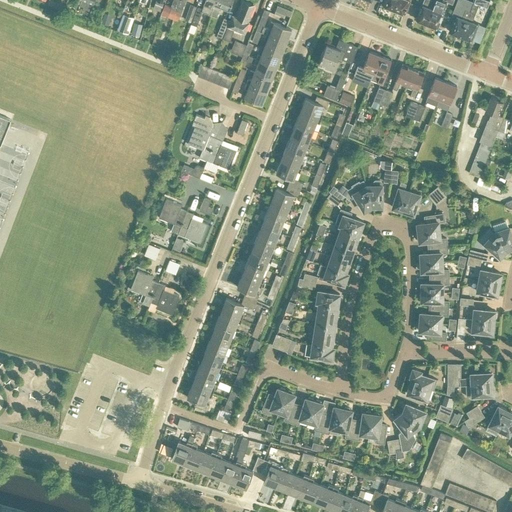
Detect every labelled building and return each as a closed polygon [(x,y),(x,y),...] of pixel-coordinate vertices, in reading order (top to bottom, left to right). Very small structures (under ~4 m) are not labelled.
[(155,0),(154,6),(154,8),(160,11),(164,1),(162,1),(162,0),(155,0)] [(173,0),(167,16),(172,18),(179,0),(173,0)] [(179,0),(172,18),(178,20),(185,0),(179,0)] [(215,3),(215,0),(205,0),(202,9),(197,7),(191,23),(197,26),(202,11),(210,14),(213,7),(214,2),(215,3)] [(232,0),(215,0),(215,3),(214,2),(213,7),(210,14),(216,16),(221,5),(229,8),(232,0)] [(228,25),(223,38),(228,40),(233,28),(244,33),(249,21),(246,20),(253,3),(244,0),(237,17),(232,15),(228,26),(228,25)] [(391,7),(394,8),(396,0),(385,0),(383,4),(384,5),(385,6),(389,8),(391,7)] [(396,0),(394,8),(397,10),(397,11),(401,13),(403,12),(404,12),(406,6),(408,5),(409,0),(396,0)] [(419,10),(420,10),(416,18),(437,27),(440,18),(441,18),(444,12),(438,10),(441,0),(447,0),(452,2),(452,0),(428,0),(427,5),(421,3),(419,10)] [(470,10),(473,0),(472,0),(456,0),(451,14),(455,16),(449,30),(451,31),(451,32),(454,33),(455,32),(460,34),(470,10)] [(470,10),(460,34),(465,36),(466,38),(469,39),(470,38),(472,39),(478,23),(471,20),(478,2),(486,6),(488,0),(473,0),(470,10)] [(185,19),(191,21),(196,6),(190,4),(185,19)] [(278,4),(275,12),(284,15),(284,13),(287,8),(278,4)] [(266,33),(286,41),(291,29),(274,22),(271,29),(263,26),(269,11),(264,9),(256,29),(261,31),(261,32),(266,33)] [(123,14),(118,29),(128,32),(133,17),(123,14)] [(108,24),(111,17),(104,15),(102,22),(108,24)] [(224,17),(217,33),(223,35),(230,19),(224,17)] [(134,22),(132,33),(139,35),(142,24),(134,22)] [(261,31),(256,29),(252,40),(257,42),(261,32),(261,31)] [(264,47),(282,53),(286,41),(266,33),(264,38),(267,39),(264,47)] [(318,62),(333,68),(338,57),(351,62),(358,46),(339,38),(336,46),(326,43),(323,51),(322,51),(320,57),(321,57),(318,62)] [(231,51),(242,55),(246,45),(235,40),(231,51)] [(248,41),(243,53),(249,55),(253,43),(248,41)] [(256,58),(277,66),(282,53),(264,47),(262,54),(258,53),(256,58)] [(354,72),(370,79),(380,54),(369,50),(363,66),(357,64),(354,72)] [(258,64),(255,71),(272,78),(277,66),(256,58),(249,55),(243,53),(239,64),(244,66),(247,59),(254,62),(254,63),(258,64)] [(380,54),(370,79),(381,83),(391,59),(380,54)] [(400,82),(406,84),(413,67),(402,63),(392,87),(397,89),(400,82)] [(197,75),(203,77),(208,66),(202,64),(197,75)] [(203,77),(208,79),(213,68),(208,66),(203,77)] [(241,67),(237,78),(242,80),(246,69),(241,67)] [(413,67),(406,84),(413,87),(410,94),(414,96),(424,72),(413,67)] [(208,79),(213,81),(218,70),(213,68),(208,79)] [(213,81),(218,83),(223,72),(218,70),(213,81)] [(248,77),(246,82),(267,90),(272,78),(255,71),(252,78),(248,77)] [(218,83),(223,85),(228,74),(223,72),(218,83)] [(228,74),(223,85),(229,87),(234,76),(228,74)] [(446,80),(435,76),(425,100),(436,105),(439,97),(446,80)] [(323,94),(336,99),(345,79),(340,77),(336,87),(327,84),(323,94)] [(242,80),(237,78),(232,90),(237,92),(242,80)] [(446,80),(439,97),(436,105),(447,109),(457,85),(446,80)] [(267,90),(246,82),(244,87),(248,89),(245,96),(262,103),(267,90)] [(380,102),(386,89),(379,86),(371,106),(378,109),(380,102)] [(393,91),(386,89),(380,102),(387,105),(393,91)] [(339,100),(350,105),(354,95),(343,90),(339,100)] [(305,97),(300,109),(321,118),(323,112),(319,111),(322,104),(327,106),(329,100),(317,95),(314,100),(305,97)] [(479,140),(481,141),(491,145),(498,129),(503,116),(497,114),(502,101),(491,97),(486,110),(491,112),(489,119),(488,119),(479,140)] [(405,114),(412,117),(418,103),(411,100),(405,114)] [(418,103),(412,117),(419,120),(425,106),(418,103)] [(300,109),(295,122),(313,128),(315,121),(319,123),(321,118),(300,109)] [(441,125),(447,128),(453,114),(446,111),(441,125)] [(511,111),(509,119),(503,116),(498,129),(505,132),(507,127),(511,129),(511,128),(511,111)] [(340,112),(335,123),(341,125),(345,114),(340,112)] [(199,156),(207,159),(217,132),(211,130),(212,127),(212,126),(212,125),(213,124),(213,123),(213,122),(213,121),(212,120),(212,119),(211,118),(211,117),(210,117),(209,115),(208,115),(207,114),(206,114),(205,113),(204,116),(196,113),(192,123),(195,124),(188,142),(190,143),(189,144),(196,146),(202,148),(199,156)] [(0,144),(1,145),(3,139),(5,135),(11,119),(0,114),(0,144)] [(237,131),(242,134),(248,120),(242,118),(237,131)] [(217,132),(207,159),(204,166),(215,171),(218,163),(221,164),(221,165),(227,167),(229,167),(236,149),(221,143),(227,127),(221,125),(223,119),(222,119),(217,132)] [(295,122),(290,134),(311,142),(313,137),(310,136),(313,128),(295,122)] [(341,125),(335,123),(331,135),(336,137),(341,125)] [(342,131),(348,134),(351,126),(346,123),(342,131)] [(290,134),(286,146),(303,153),(306,146),(309,147),(311,142),(290,134)] [(333,137),(328,149),(333,151),(338,139),(333,137)] [(481,141),(479,146),(489,150),(491,145),(481,141)] [(286,146),(281,159),(301,167),(303,162),(300,160),(303,153),(286,146)] [(479,146),(477,151),(487,156),(489,150),(479,146)] [(0,235),(26,151),(14,147),(12,152),(7,151),(3,164),(0,162),(0,235)] [(333,151),(328,149),(324,160),(329,162),(333,151)] [(477,151),(475,157),(485,161),(487,156),(477,151)] [(344,155),(346,163),(354,160),(352,153),(344,155)] [(475,157),(473,162),(483,166),(485,161),(475,157)] [(301,167),(281,159),(276,171),(291,177),(288,182),(301,187),(303,182),(293,177),(296,170),(299,172),(301,167)] [(386,169),(390,169),(390,168),(391,162),(391,161),(386,160),(381,160),(380,164),(383,167),(386,167),(386,169)] [(320,161),(316,172),(321,174),(326,163),(320,161)] [(473,162),(470,167),(480,171),(483,166),(473,162)] [(201,173),(204,167),(199,165),(198,165),(197,165),(196,165),(195,166),(194,166),(194,167),(184,163),(181,169),(191,174),(200,177),(201,173)] [(480,171),(470,167),(468,172),(478,176),(480,171)] [(321,174),(316,172),(312,184),(317,186),(321,174)] [(331,191),(341,199),(344,194),(348,197),(354,194),(364,210),(372,205),(366,185),(363,180),(360,182),(359,181),(352,185),(353,186),(348,189),(343,185),(339,190),(334,185),(330,190),(331,191)] [(489,187),(499,191),(502,184),(492,180),(489,187)] [(392,206),(403,210),(409,190),(404,188),(406,183),(401,181),(392,206)] [(382,184),(366,185),(372,205),(382,205),(382,184)] [(276,187),(271,199),(292,207),(294,202),(290,201),(293,194),(298,196),(300,190),(288,185),(285,190),(276,187)] [(428,194),(432,199),(441,191),(438,186),(428,194)] [(409,190),(403,210),(414,213),(420,194),(409,190)] [(337,204),(341,199),(331,191),(328,196),(337,204)] [(441,191),(432,199),(436,203),(445,196),(441,191)] [(213,207),(208,205),(211,199),(204,196),(199,209),(211,214),(213,207)] [(171,230),(178,232),(187,210),(180,207),(182,203),(166,197),(159,216),(161,217),(160,217),(167,220),(167,219),(174,222),(171,230)] [(271,199),(266,212),(283,218),(286,211),(290,213),(292,207),(271,199)] [(305,200),(301,211),(306,213),(310,202),(305,200)] [(340,224),(360,231),(363,221),(350,216),(351,212),(341,208),(336,223),(339,225),(340,224)] [(187,210),(178,232),(192,238),(198,241),(198,240),(200,241),(207,222),(192,216),(194,212),(187,210)] [(306,213),(301,211),(296,222),(302,224),(306,213)] [(266,212),(261,224),(282,232),(284,227),(280,226),(283,218),(266,212)] [(418,230),(418,232),(439,229),(438,221),(444,220),(443,213),(425,216),(425,222),(417,223),(417,226),(416,226),(416,231),(418,230)] [(261,224),(257,236),(274,243),(277,236),(280,237),(282,232),(261,224)] [(295,224),(291,236),(296,238),(301,226),(295,224)] [(342,225),(338,235),(358,242),(360,236),(358,235),(360,231),(340,224),(339,225),(342,225)] [(511,234),(509,226),(494,231),(506,249),(511,247),(511,234)] [(428,240),(428,246),(447,244),(446,237),(440,238),(439,229),(418,232),(418,234),(417,234),(417,239),(419,238),(419,241),(428,240)] [(506,249),(494,231),(484,243),(500,257),(506,249)] [(175,234),(172,245),(180,248),(183,236),(175,234)] [(338,235),(335,245),(353,252),(354,247),(356,248),(358,242),(338,235)] [(257,236),(252,248),(272,257),(274,252),(271,250),(274,243),(257,236)] [(296,238),(291,236),(287,247),(292,249),(296,238)] [(144,254),(155,258),(160,248),(149,243),(144,254)] [(421,260),(421,261),(442,260),(442,252),(448,251),(447,244),(428,246),(429,252),(420,252),(421,255),(419,255),(419,260),(421,260)] [(335,245),(331,256),(351,262),(353,256),(351,256),(353,252),(335,245)] [(252,248),(247,261),(264,268),(267,260),(270,262),(272,257),(252,248)] [(487,253),(471,249),(469,255),(481,258),(486,259),(487,253)] [(288,250),(284,261),(289,263),(293,252),(288,250)] [(481,258),(469,255),(467,263),(479,266),(481,258)] [(331,256),(328,266),(348,273),(348,272),(346,272),(347,268),(348,268),(351,262),(331,256)] [(166,269),(175,273),(179,263),(170,259),(166,269)] [(430,270),(430,276),(449,276),(448,269),(442,269),(442,260),(421,261),(421,263),(419,263),(419,268),(421,268),(421,270),(430,270)] [(247,261),(242,273),(263,281),(265,276),(261,275),(264,268),(247,261)] [(289,263),(284,261),(279,272),(284,275),(289,263)] [(348,273),(328,266),(324,276),(344,283),(348,273)] [(499,283),(501,272),(481,268),(479,279),(499,283)] [(150,293),(153,294),(159,281),(152,279),(153,275),(138,269),(130,288),(132,288),(132,289),(138,291),(139,291),(146,294),(147,291),(150,292),(150,293)] [(263,281),(242,273),(237,286),(246,289),(244,295),(257,300),(259,294),(254,292),(257,285),(261,286),(263,281)] [(305,273),(304,279),(315,282),(317,276),(305,273)] [(276,274),(272,285),(277,287),(281,276),(276,274)] [(421,289),(421,291),(443,291),(443,283),(449,283),(449,276),(430,276),(430,282),(422,282),(421,285),(420,285),(420,289),(421,289)] [(304,279),(300,278),(298,284),(314,287),(315,282),(304,279)] [(497,294),(499,283),(479,279),(477,290),(497,294)] [(159,281),(153,294),(157,296),(157,294),(160,296),(156,306),(164,309),(163,310),(170,312),(172,312),(179,294),(164,288),(165,284),(159,281)] [(277,287),(272,285),(267,296),(272,298),(277,287)] [(318,290),(317,301),(338,304),(339,293),(318,290)] [(430,300),(429,306),(448,307),(448,300),(442,300),(443,291),(421,291),(421,293),(420,293),(420,298),(421,298),(421,300),(430,300)] [(226,297),(221,309),(242,317),(244,313),(240,311),(243,304),(253,308),(256,302),(243,297),(241,303),(226,297)] [(318,308),(318,312),(338,315),(339,309),(337,308),(338,304),(317,301),(315,301),(314,307),(318,308)] [(420,319),(420,321),(441,323),(442,314),(448,314),(448,307),(429,306),(429,312),(421,312),(420,314),(419,314),(418,319),(420,319)] [(474,308),(473,319),(494,321),(495,310),(474,308)] [(221,309),(216,322),(233,328),(236,321),(240,323),(242,317),(221,309)] [(261,312),(256,323),(262,325),(266,314),(261,312)] [(312,318),(312,322),(334,325),(335,321),(338,321),(338,315),(318,312),(317,317),(312,318)] [(494,321),(473,319),(472,330),(492,332),(494,321)] [(441,323),(420,321),(420,322),(418,322),(418,327),(419,327),(419,330),(427,330),(427,337),(445,339),(446,332),(440,331),(441,323)] [(216,322),(211,334),(232,342),(234,337),(230,336),(233,328),(216,322)] [(315,328),(314,333),(335,336),(336,330),(334,330),(334,325),(312,322),(311,325),(315,328)] [(262,325),(256,323),(252,335),(257,337),(262,325)] [(272,345),(278,347),(282,336),(277,333),(272,345)] [(314,333),(313,344),(334,347),(331,346),(332,342),(334,343),(335,336),(314,333)] [(211,334),(207,346),(224,353),(226,346),(230,347),(232,342),(211,334)] [(282,336),(278,347),(286,350),(290,339),(282,336)] [(254,338),(250,349),(255,351),(259,340),(254,338)] [(334,347),(313,344),(312,350),(306,349),(305,354),(332,358),(334,347)] [(207,346),(202,359),(222,367),(224,362),(221,360),(224,353),(207,346)] [(255,351),(250,349),(245,360),(251,363),(255,351)] [(202,359),(197,371),(214,378),(217,370),(220,372),(222,367),(202,359)] [(242,362),(238,373),(243,375),(248,364),(242,362)] [(412,376),(411,382),(434,389),(437,378),(420,373),(421,370),(413,368),(410,375),(412,376)] [(460,378),(460,384),(460,385),(472,384),(492,382),(491,371),(490,371),(490,369),(484,370),(484,372),(471,373),(471,377),(460,378)] [(197,371),(192,383),(213,391),(215,386),(211,385),(214,378),(197,371)] [(243,375),(238,373),(233,384),(239,386),(243,375)] [(434,389),(411,382),(407,392),(427,399),(430,388),(433,390),(434,389)] [(492,382),(472,384),(472,395),(493,394),(492,382)] [(213,391),(192,383),(187,396),(196,399),(194,405),(207,410),(209,404),(204,402),(207,395),(211,396),(213,391)] [(233,386),(228,398),(233,400),(238,388),(233,386)] [(271,407),(279,410),(286,390),(285,390),(285,388),(281,387),(280,388),(278,387),(275,395),(269,393),(262,410),(268,413),(271,407)] [(285,419),(291,421),(298,403),(292,401),(295,394),(292,393),(293,391),(288,389),(288,391),(286,390),(279,410),(287,413),(285,419)] [(442,403),(450,406),(453,397),(445,395),(442,403)] [(300,418),(308,420),(314,400),(313,399),(313,398),(309,396),(308,398),(306,397),(303,405),(298,403),(291,421),(298,423),(300,418)] [(233,400),(228,398),(224,409),(229,411),(233,400)] [(315,428),(322,430),(326,412),(321,411),(323,402),(321,402),(321,400),(316,399),(316,400),(314,400),(308,420),(316,423),(315,428)] [(406,403),(403,412),(419,425),(425,410),(406,403)] [(337,434),(339,428),(338,428),(343,407),(341,407),(342,405),(337,404),(337,406),(334,405),(332,414),(326,412),(322,430),(328,432),(329,432),(337,434)] [(441,404),(438,409),(450,414),(452,408),(441,404)] [(467,412),(470,417),(480,410),(477,405),(467,412)] [(494,426),(499,428),(508,410),(498,405),(486,429),(491,432),(494,426)] [(346,436),(352,437),(356,419),(350,418),(352,409),(349,409),(350,407),(345,406),(345,408),(343,407),(338,428),(339,428),(347,430),(346,436)] [(450,414),(438,409),(436,415),(447,420),(450,414)] [(360,433),(369,434),(372,413),(370,413),(371,411),(366,410),(366,412),(363,412),(362,420),(356,419),(352,437),(359,438),(360,433)] [(448,420),(457,424),(462,413),(458,411),(457,412),(453,410),(448,420)] [(480,410),(470,417),(465,420),(468,425),(484,415),(480,410)] [(511,412),(508,410),(499,428),(509,433),(511,427),(511,412)] [(372,413),(369,434),(377,435),(377,441),(384,442),(386,423),(380,423),(381,414),(378,414),(379,412),(374,411),(374,413),(372,413)] [(403,412),(395,418),(403,429),(398,432),(399,438),(402,450),(408,448),(415,436),(412,430),(419,425),(403,412)] [(180,417),(177,425),(188,429),(189,426),(197,429),(199,424),(180,417)] [(199,424),(197,429),(208,433),(210,427),(199,424)] [(210,433),(222,437),(224,432),(212,428),(210,433)] [(261,432),(249,429),(248,434),(260,437),(261,432)] [(441,431),(438,437),(450,441),(452,436),(441,431)] [(224,432),(222,437),(233,441),(235,436),(224,432)] [(178,441),(172,458),(184,463),(195,436),(190,434),(187,440),(186,444),(178,441)] [(221,477),(233,482),(241,461),(247,444),(249,439),(242,437),(239,448),(236,454),(238,455),(235,463),(228,460),(221,477)] [(438,437),(436,442),(448,446),(450,441),(438,437)] [(402,450),(399,438),(394,439),(396,451),(402,450)] [(249,439),(247,444),(259,447),(261,442),(249,439)] [(396,451),(394,439),(388,440),(390,452),(396,451)] [(184,463),(196,468),(203,450),(196,448),(197,444),(192,442),(184,463)] [(436,442),(434,447),(446,451),(448,446),(436,442)] [(173,447),(164,443),(161,451),(170,455),(173,447)] [(461,457),(466,460),(472,449),(467,446),(461,457)] [(275,453),(287,456),(288,450),(277,447),(275,453)] [(434,447),(432,452),(444,456),(446,451),(434,447)] [(466,460),(471,462),(477,452),(472,449),(466,460)] [(196,468),(209,472),(217,452),(212,450),(211,453),(203,450),(196,468)] [(288,450),(287,456),(299,459),(300,453),(288,450)] [(209,472),(221,477),(228,460),(221,457),(222,454),(217,452),(209,472)] [(301,457),(313,460),(315,455),(303,452),(301,457)] [(432,452),(430,457),(442,461),(444,456),(432,452)] [(471,462),(476,465),(482,454),(477,452),(471,462)] [(476,465),(481,468),(486,457),(482,454),(476,465)] [(315,455),(313,460),(325,463),(326,458),(315,455)] [(241,461),(233,482),(246,487),(253,468),(259,471),(264,458),(258,456),(252,470),(245,467),(247,463),(241,461)] [(430,457),(428,462),(440,466),(442,461),(430,457)] [(481,468),(485,470),(491,460),(486,457),(481,468)] [(264,481),(276,486),(284,466),(279,464),(278,467),(271,464),(272,462),(266,459),(261,472),(267,474),(264,481)] [(485,470),(490,473),(496,462),(491,460),(485,470)] [(326,466),(338,469),(340,464),(328,461),(326,466)] [(428,462),(426,467),(438,471),(440,466),(428,462)] [(490,473),(495,476),(501,465),(496,462),(490,473)] [(340,464),(338,469),(350,472),(351,467),(340,464)] [(495,476),(500,478),(506,468),(501,465),(495,476)] [(276,486),(289,491),(295,474),(288,471),(289,468),(284,466),(276,486)] [(426,467),(424,472),(436,477),(438,471),(426,467)] [(352,473),(364,476),(365,471),(353,468),(352,473)] [(500,478),(504,481),(510,470),(506,468),(500,478)] [(365,471),(364,476),(375,479),(377,474),(365,471)] [(424,472),(422,477),(434,482),(436,477),(424,472)] [(289,491),(301,496),(309,475),(304,473),(302,477),(295,474),(289,491)] [(301,496),(313,501),(320,484),(313,481),(314,477),(309,475),(301,496)] [(434,482),(422,477),(420,483),(431,487),(434,482)] [(394,484),(406,487),(407,482),(396,479),(394,484)] [(445,493),(451,495),(455,483),(449,481),(445,493)] [(407,482),(406,487),(417,491),(419,485),(407,482)] [(313,501),(325,506),(334,485),(328,483),(327,487),(320,484),(313,501)] [(451,495),(456,497),(460,485),(455,483),(451,495)] [(420,489),(432,493),(434,488),(422,484),(420,489)] [(325,506),(338,511),(345,493),(337,491),(339,487),(334,485),(325,506)] [(456,497),(461,499),(465,487),(460,485),(456,497)] [(461,499),(466,501),(470,489),(465,487),(461,499)] [(434,488),(432,493),(443,498),(445,493),(434,488)] [(358,495),(351,511),(365,511),(370,502),(375,504),(380,491),(374,489),(370,499),(363,496),(366,491),(361,489),(358,495)] [(466,501),(471,503),(475,491),(470,489),(466,501)] [(471,503),(476,505),(480,493),(475,491),(471,503)] [(381,511),(395,511),(401,499),(396,497),(395,500),(387,498),(389,495),(383,492),(378,505),(383,507),(381,511)] [(338,511),(341,511),(351,511),(358,495),(353,493),(352,496),(345,493),(338,511)] [(476,505),(481,507),(485,495),(480,493),(476,505)] [(481,507),(486,508),(491,497),(485,495),(481,507)] [(444,501),(455,506),(457,500),(446,496),(444,501)] [(491,497),(486,508),(492,511),(496,499),(491,497)] [(395,511),(409,511),(412,507),(405,504),(406,501),(401,499),(395,511)] [(457,500),(455,506),(466,510),(468,505),(457,500)]
